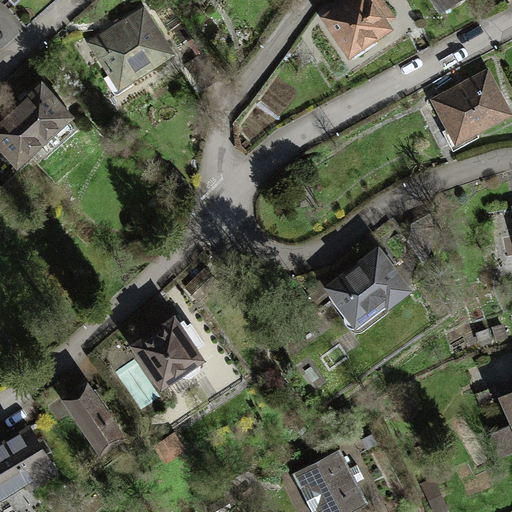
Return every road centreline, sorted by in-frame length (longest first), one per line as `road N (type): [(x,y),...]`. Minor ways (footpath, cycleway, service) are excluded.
road 1 (residential): [(225,199),(283,140),(511,10)]
road 2 (residential): [(511,150),(466,157),(398,187),(301,254),(267,254),(244,241),(225,199)]
road 3 (residential): [(225,199),(115,307),(0,392)]
road 4 (residential): [(225,199),(216,128),(304,0)]
